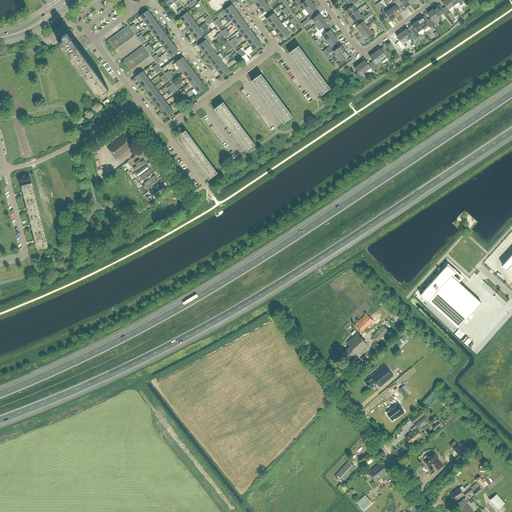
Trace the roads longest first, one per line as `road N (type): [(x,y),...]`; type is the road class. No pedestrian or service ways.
road 1 (motorway): [(511,93),(207,291),(0,394)]
road 2 (motorway): [(0,419),(218,319),(511,131)]
road 3 (unclassified): [(429,511),(283,316)]
road 4 (residential): [(4,170),(79,142),(136,100)]
